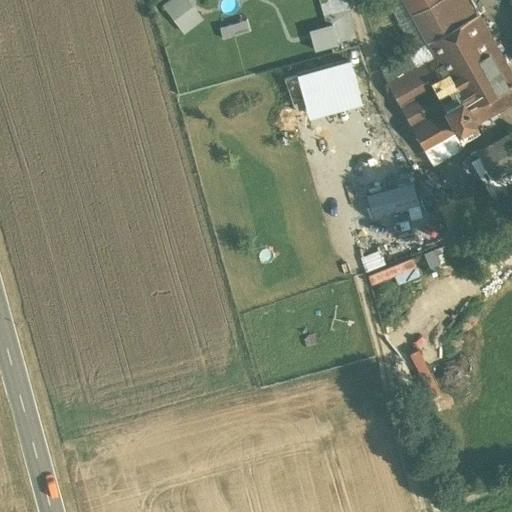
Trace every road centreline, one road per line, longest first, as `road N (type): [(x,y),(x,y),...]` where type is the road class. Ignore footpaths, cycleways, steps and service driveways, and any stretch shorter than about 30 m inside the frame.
road 1 (secondary): [(50,511),(0,324)]
road 2 (track): [(422,511),(373,349)]
